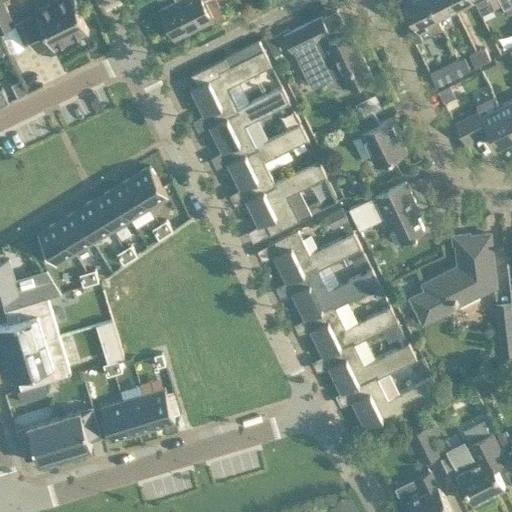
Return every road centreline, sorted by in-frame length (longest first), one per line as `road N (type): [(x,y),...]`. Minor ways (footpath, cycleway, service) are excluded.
road 1 (residential): [(135,57),(310,409)]
road 2 (residential): [(310,409),(276,427),(13,509)]
road 3 (residential): [(511,180),(455,171),(371,0)]
road 4 (residential): [(135,57),(0,121)]
road 5 (residential): [(310,409),(373,511)]
